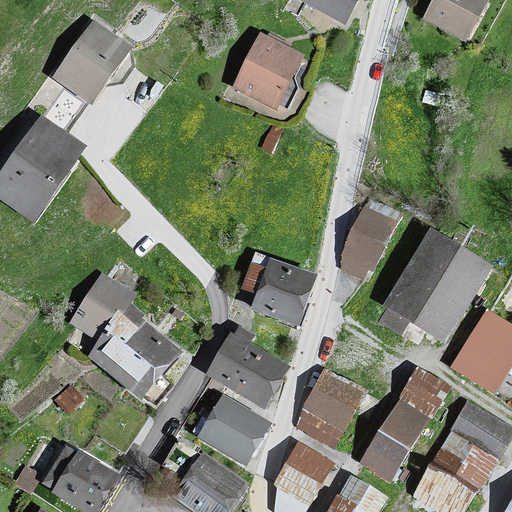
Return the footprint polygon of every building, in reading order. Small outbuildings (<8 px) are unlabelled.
[(361,0),(284,0),(284,1),(335,37),(361,0)] [(488,5),(479,0),(436,0),(421,28),(464,54),(488,5)] [(125,59),(78,21),(39,81),(85,114),(125,59)] [(299,62),(252,40),(226,96),(272,118),(299,62)] [(80,158),(27,117),(0,161),(0,214),(32,237),(80,158)] [(339,264),(373,280),(401,220),(367,204),(339,264)] [(491,268),(421,226),(374,305),(441,350),(491,268)] [(311,281),(257,259),(239,308),(289,332),(311,281)] [(186,368),(126,306),(96,276),(63,326),(82,339),(88,344),(80,359),(132,404),(135,399),(153,412),(186,368)] [(511,355),(511,330),(479,309),(445,368),(487,396),(511,355)] [(288,372),(230,328),(199,374),(256,412),(288,372)] [(443,387),(411,369),(393,404),(425,421),(443,387)] [(357,395),(318,374),(296,412),(299,414),(298,418),(293,431),(322,446),(331,445),(357,395)] [(268,423),(217,398),(190,443),(243,470),(268,423)] [(465,511),(511,431),(511,428),(462,400),(405,500),(425,511),(465,511)] [(425,421),(393,404),(353,466),(384,487),(425,421)] [(177,479),(191,456),(171,444),(157,468),(177,479)] [(301,511),(331,465),(302,447),(261,511),(262,511),(301,511)] [(98,511),(116,477),(67,451),(44,492),(75,511),(98,511)] [(226,511),(243,486),(195,457),(165,502),(183,511),(226,511)] [(380,511),(388,500),(341,475),(316,511),(380,511)] [(511,511),(511,489),(499,511),(511,511)]
